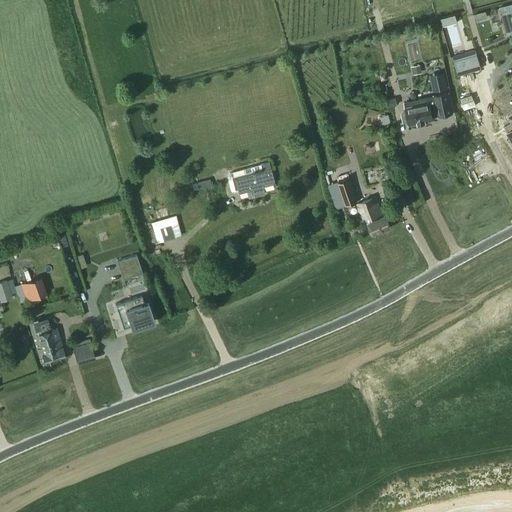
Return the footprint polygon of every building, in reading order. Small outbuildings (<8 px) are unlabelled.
[(502,14),(507,34),(511,32),(511,10),(511,11),(511,12),(502,14)] [(455,14),(440,19),(441,21),(443,27),(457,23),(456,18),(455,15),(455,14)] [(482,69),(476,50),(453,57),(459,76),(482,69)] [(414,74),(423,73),(422,65),(413,66),(414,74)] [(429,75),(433,92),(448,88),(445,72),(429,75)] [(409,122),(409,125),(418,123),(418,124),(425,122),(425,121),(433,120),(433,117),(439,115),(439,116),(453,113),(448,93),(434,96),(405,103),(406,111),(401,112),(400,114),(401,121),(404,123),(409,122)] [(250,190),(252,197),(265,194),(263,187),(275,184),(268,160),(249,166),(251,174),(234,178),(238,194),(250,190)] [(344,194),(343,195),(346,205),(357,202),(348,177),(339,180),(344,194)] [(390,228),(385,215),(383,216),(376,198),(357,205),(363,219),(362,219),(365,225),(369,223),(374,234),(390,228)] [(160,228),(164,241),(175,238),(171,224),(160,228)] [(136,254),(117,261),(124,280),(143,274),(136,254)] [(41,277),(28,281),(20,284),(26,302),(47,294),(41,277)] [(0,297),(1,302),(13,299),(7,280),(0,281),(0,297)] [(144,302),(142,295),(115,304),(123,328),(131,326),(132,330),(155,322),(148,301),(144,302)] [(32,335),(38,355),(42,354),(63,347),(57,328),(32,335)] [(30,343),(27,333),(20,336),(24,345),(30,343)] [(91,343),(73,348),(78,363),(95,358),(91,343)] [(63,347),(42,354),(46,365),(66,359),(63,347)]
